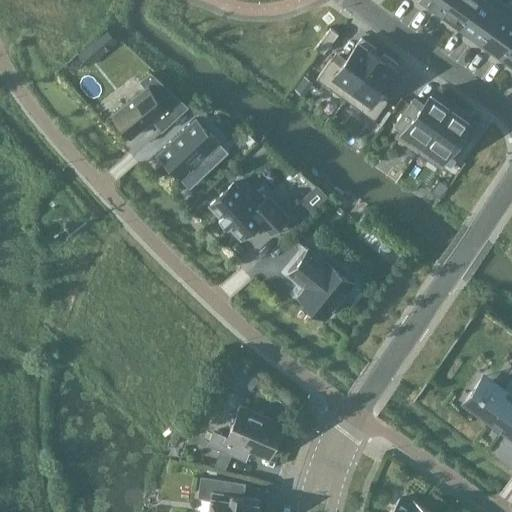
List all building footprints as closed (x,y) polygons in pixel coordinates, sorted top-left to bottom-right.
[(424,0),(439,11),(446,0),(424,0)] [(446,0),(439,11),(459,25),(476,0),(446,0)] [(478,38),(505,2),(502,0),(476,0),(459,25),(478,38)] [(511,7),(505,2),(478,38),(498,53),(511,33),(511,7)] [(105,27),(88,42),(99,54),(115,40),(108,31),(105,27)] [(329,27),(315,47),(323,52),(337,33),(329,27)] [(511,33),(498,53),(511,62),(511,33)] [(371,51),(374,47),(360,36),(340,64),(330,57),(315,77),(333,90),(344,98),(375,54),(371,51)] [(382,52),(379,56),(375,54),(344,98),(373,118),(388,98),(377,90),(397,63),(382,52)] [(146,85),(111,113),(130,136),(153,117),(162,128),(189,103),(154,69),(141,79),(146,85)] [(421,146),(450,107),(430,93),(421,106),(411,99),(392,124),(421,146)] [(421,146),(451,167),(469,141),(460,134),(469,121),(450,107),(421,146)] [(152,155),(177,181),(216,144),(192,118),(152,155)] [(438,180),(430,191),(437,197),(445,185),(438,180)] [(217,199),(208,209),(219,220),(217,223),(226,232),(228,230),(239,241),(257,224),(268,236),(285,220),(266,200),(254,211),(231,186),(221,196),(220,195),(217,199)] [(321,262),(303,249),(285,274),(303,287),(295,296),(323,317),(350,281),(323,260),(321,262)] [(500,426),(511,434),(511,396),(489,380),(482,390),(480,389),(477,393),(479,394),(471,405),(492,420),(490,424),(491,425),(492,423),(497,427),(496,428),(497,429),(500,426)] [(212,431),(207,443),(231,453),(235,442),(268,456),(282,425),(238,407),(225,437),(212,431)] [(201,477),(198,496),(210,497),(207,511),(259,511),(260,510),(256,509),(257,498),(241,496),(243,483),(201,477)] [(398,498),(388,511),(429,511),(412,499),(408,505),(398,498)]
